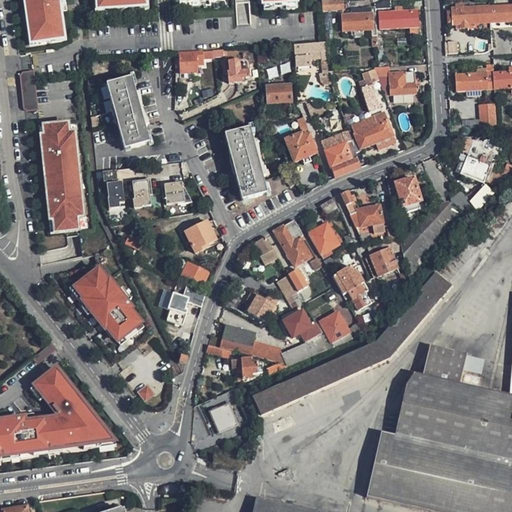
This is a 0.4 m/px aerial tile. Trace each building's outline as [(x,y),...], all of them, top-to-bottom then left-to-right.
[(24,0),(30,41),(34,40),(35,44),(54,42),(54,39),(63,37),(60,13),(59,7),(66,6),(64,0),(24,0)] [(96,0),(97,8),(101,8),(101,12),(114,11),(114,6),(128,5),(129,10),(141,9),(141,5),(145,4),(144,0),(96,0)] [(322,12),(338,11),(343,11),(342,1),(321,3),(322,12)] [(389,9),(389,2),(384,2),(374,6),(374,10),(389,9)] [(490,24),(489,7),(462,9),(462,5),(455,5),(455,9),(451,10),(451,13),(446,13),(447,23),(452,23),(452,26),(455,26),(455,29),(468,29),(468,25),(490,24)] [(511,5),(489,7),(490,24),(511,22),(511,5)] [(418,29),(417,12),(401,13),(395,13),(379,15),(380,31),(410,29),(418,29)] [(326,43),(333,42),(331,14),(324,14),(326,43)] [(352,17),(341,18),(342,34),(351,34),(351,38),(355,41),(359,40),(363,37),(362,32),(371,32),(373,46),(377,46),(376,36),(375,15),(371,15),(352,17)] [(448,42),(449,55),(457,55),(456,42),(448,42)] [(325,53),(324,44),(294,46),(294,55),(295,60),(295,68),(308,68),(308,62),(307,54),(319,54),(319,61),(320,73),(327,72),(326,59),(325,53)] [(196,69),(195,59),(202,58),(202,53),(195,53),(178,54),(178,60),(179,70),(196,69)] [(308,62),(319,61),(319,54),(307,54),(308,62)] [(228,86),(242,84),(242,80),(250,79),(251,73),(248,67),(244,63),(238,63),(238,61),(228,63),(228,73),(227,74),(228,86)] [(511,89),(511,67),(508,68),(509,73),(493,74),(494,91),(511,90),(511,89)] [(389,76),(388,68),(373,69),(374,71),(378,81),(386,102),(416,100),(416,95),(414,75),(389,76)] [(372,84),(378,81),(374,71),(362,75),(365,82),(358,84),(368,114),(379,110),(371,86),(372,84)] [(20,77),(23,110),(26,113),(37,112),(33,73),(22,74),(20,77)] [(455,77),(456,94),(465,93),(465,99),(479,98),(479,92),(487,92),(494,91),(493,74),(485,75),(455,77)] [(331,85),(328,76),(326,77),(325,75),(323,75),(323,79),(320,79),(322,86),(331,85)] [(124,150),(149,143),(131,79),(106,86),(124,150)] [(267,105),(291,103),(290,88),(266,89),(267,105)] [(308,113),(310,118),(326,112),(324,107),(316,111),(314,104),(306,108),(308,113)] [(482,133),(496,132),(495,106),(481,107),(481,117),(482,133)] [(356,140),(351,142),(355,153),(375,145),(392,138),(384,117),(374,121),(376,124),(366,129),(367,131),(362,133),(359,128),(352,131),(356,140)] [(462,127),(462,135),(479,135),(482,135),(482,133),(481,117),(461,119),(462,127)] [(307,129),(303,120),(298,122),(303,133),(308,131),(307,129)] [(374,121),(359,128),(362,133),(367,131),(366,129),(376,124),(374,121)] [(65,135),(74,134),(73,125),(64,126),(65,135)] [(47,193),(51,193),(51,198),(45,199),(46,207),(48,207),(50,221),(53,221),(54,234),(78,232),(76,219),(83,218),(80,198),(78,198),(73,155),(76,155),(74,134),(65,135),(64,126),(43,128),(44,138),(41,138),(42,152),(40,152),(41,160),(47,159),(48,165),(44,166),(45,175),(49,174),(50,183),(46,184),(47,193)] [(449,127),(449,135),(462,135),(462,127),(449,127)] [(265,194),(249,130),(224,136),(240,201),(265,194)] [(360,169),(357,159),(355,153),(351,142),(348,133),(321,145),(322,146),(325,153),(331,170),(334,179),(360,169)] [(294,164),(317,155),(310,136),(302,139),(301,136),(285,142),(294,164)] [(459,153),(468,156),(492,164),(498,146),(487,142),(487,145),(481,143),(473,141),(464,140),(459,153)] [(458,161),(455,172),(462,174),(468,156),(459,153),(457,161),(458,161)] [(486,182),(492,164),(468,156),(462,174),(486,182)] [(179,176),(178,166),(157,168),(157,171),(161,171),(162,178),(179,176)] [(104,181),(134,178),(133,168),(103,171),(104,181)] [(290,189),(297,185),(290,172),(283,176),(290,189)] [(509,175),(503,172),(496,181),(500,185),(509,175)] [(141,213),(139,203),(163,199),(158,176),(111,186),(113,200),(116,215),(117,217),(125,216),(140,213),(141,213)] [(414,178),(388,186),(397,224),(399,233),(407,231),(403,214),(407,213),(405,207),(422,201),(414,178)] [(184,181),(164,182),(165,204),(185,202),(184,181)] [(480,208),(474,201),(471,198),(460,185),(449,195),(451,201),(469,220),(480,208)] [(482,192),(474,201),(480,208),(492,195),(485,189),(482,192)] [(474,201),(482,192),(480,190),(471,198),(474,201)] [(357,212),(353,204),(348,192),(342,195),(346,207),(350,215),(357,212)] [(336,198),(321,206),(328,217),(341,210),(336,198)] [(113,200),(104,202),(106,217),(116,215),(113,200)] [(451,201),(440,204),(402,245),(403,249),(408,273),(411,284),(469,220),(451,201)] [(424,207),(422,201),(405,207),(407,213),(424,207)] [(383,224),(379,207),(358,211),(360,217),(351,219),(355,230),(362,228),(372,226),(375,235),(386,232),(383,224)] [(140,213),(125,216),(126,225),(141,222),(140,213)] [(295,221),(281,229),(301,265),(312,258),(301,238),(304,236),(295,221)] [(206,223),(184,234),(195,256),(208,249),(207,246),(216,241),(206,223)] [(381,239),(381,246),(401,243),(399,235),(399,233),(397,224),(387,227),(388,237),(381,239)] [(326,225),(310,235),(321,256),(324,254),(327,258),(332,255),(329,251),(338,246),(326,225)] [(355,245),(350,233),(345,237),(349,248),(352,247),(355,245)] [(139,250),(142,243),(128,236),(124,244),(139,250)] [(266,237),(258,242),(265,254),(273,250),(266,237)] [(381,246),(384,252),(389,250),(390,252),(392,251),(395,252),(403,249),(402,245),(401,243),(381,246)] [(367,248),(371,258),(384,252),(381,246),(367,248)] [(278,257),(273,250),(265,254),(260,257),(265,265),(278,257)] [(390,252),(389,250),(384,252),(371,258),(370,258),(379,278),(398,270),(390,252)] [(332,258),(324,262),(329,270),(337,265),(332,258)] [(202,288),(208,273),(195,267),(187,263),(179,260),(175,269),(183,273),(180,279),(202,288)] [(316,272),(322,269),(317,260),(311,263),(316,272)] [(349,294),(364,284),(353,266),(338,275),(339,277),(334,280),(344,297),(349,294)] [(143,327),(135,317),(139,314),(134,308),(132,310),(122,298),(108,280),(106,281),(97,270),(76,287),(73,289),(83,300),(81,302),(90,313),(100,325),(104,322),(108,327),(104,330),(110,338),(111,336),(120,346),(143,327)] [(298,270),(288,276),(298,294),(308,288),(298,270)] [(370,347),(251,392),(259,411),(383,364),(453,286),(436,271),(370,347)] [(402,274),(405,290),(411,284),(408,273),(402,274)] [(277,282),(288,299),(298,294),(288,276),(277,282)] [(376,304),(364,284),(349,294),(361,314),(376,304)] [(90,313),(81,302),(83,300),(73,289),(76,287),(75,285),(68,290),(79,304),(77,305),(86,317),(90,313)] [(189,287),(183,302),(192,306),(196,290),(189,287)] [(201,310),(205,294),(196,290),(192,306),(201,310)] [(247,302),(252,305),(258,296),(253,292),(247,302)] [(252,305),(248,314),(265,324),(274,305),(278,298),(269,293),(265,299),(258,296),(252,305)] [(134,308),(136,307),(126,295),(122,298),(132,310),(134,308)] [(376,309),(380,318),(388,309),(385,303),(376,309)] [(281,319),(283,324),(303,313),(301,308),(285,317),(281,319)] [(301,335),(305,344),(322,336),(316,326),(312,329),(303,313),(283,324),(291,340),(301,335)] [(330,350),(365,335),(358,322),(347,329),(339,314),(322,323),(316,326),(322,336),(330,350)] [(108,327),(104,322),(100,325),(104,330),(108,327)] [(225,326),(219,349),(223,351),(248,357),(252,344),(254,335),(225,326)] [(304,360),(330,350),(322,336),(305,344),(297,349),(304,360)] [(277,351),(252,344),(248,357),(273,363),(282,358),(277,351)] [(428,346),(357,503),(433,511),(511,511),(511,419),(511,420),(511,412),(511,388),(511,391),(462,385),(466,351),(428,346)] [(215,361),(217,357),(221,358),(223,351),(219,349),(207,347),(206,354),(211,355),(210,360),(215,361)] [(304,360),(297,349),(282,358),(273,363),(288,367),(304,360)] [(261,374),(261,364),(250,365),(249,361),(239,361),(231,361),(231,374),(240,373),(240,382),(250,381),(250,375),(261,374)] [(83,444),(96,442),(107,433),(82,403),(78,407),(70,397),(74,394),(55,370),(35,387),(44,399),(59,417),(59,419),(27,423),(26,416),(16,417),(16,420),(1,422),(2,427),(0,426),(0,455),(20,453),(33,451),(62,447),(63,449),(83,446),(83,444)] [(44,399),(35,387),(30,391),(40,403),(44,399)] [(153,395),(147,387),(138,393),(145,401),(153,395)] [(82,403),(74,394),(70,397),(78,407),(82,403)] [(228,406),(210,414),(221,435),(239,426),(228,406)] [(116,445),(107,433),(96,442),(83,444),(83,446),(84,450),(116,445)] [(62,447),(33,451),(33,457),(63,453),(63,449),(62,447)] [(20,453),(0,455),(0,461),(20,459),(20,453)] [(321,511),(254,499),(251,511),(321,511)]
